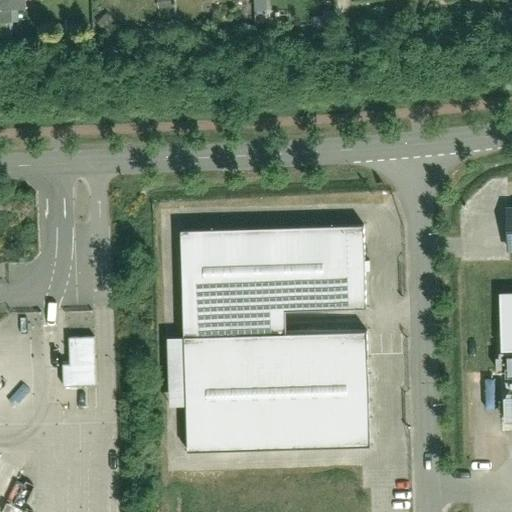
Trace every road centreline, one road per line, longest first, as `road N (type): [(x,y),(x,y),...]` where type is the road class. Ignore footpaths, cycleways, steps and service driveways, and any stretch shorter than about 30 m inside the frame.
road 1 (residential): [(0,167),(421,146)]
road 2 (residential): [(421,146),(431,511)]
